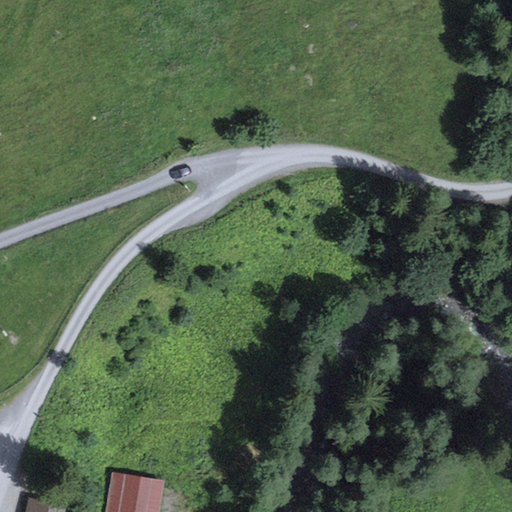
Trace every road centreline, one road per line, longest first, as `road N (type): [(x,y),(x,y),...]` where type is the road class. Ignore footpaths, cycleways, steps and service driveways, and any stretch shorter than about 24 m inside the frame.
road 1 (unclassified): [(278,155),(157,228),(103,279),(0,486)]
road 2 (unclassified): [(0,242),(207,162),(278,155)]
road 3 (unclassified): [(511,187),(455,188),(347,158),(278,155)]
